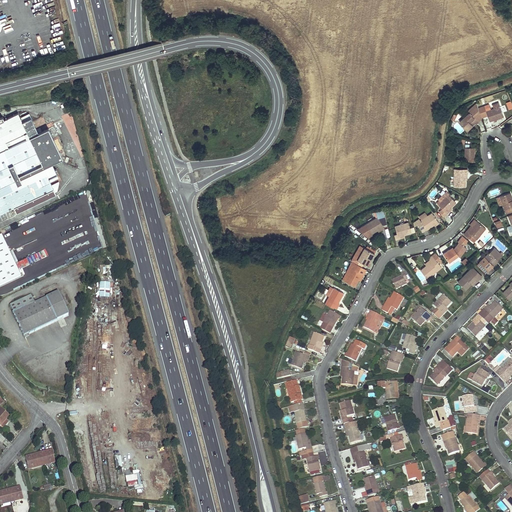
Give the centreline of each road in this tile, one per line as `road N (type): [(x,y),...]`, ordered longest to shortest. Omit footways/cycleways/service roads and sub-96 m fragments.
road 1 (motorway): [(77,0),(207,511)]
road 2 (motorway): [(228,511),(98,0)]
road 3 (residential): [(489,179),(456,226),(382,262),(323,368),(351,511)]
road 4 (tertiary): [(249,156),(276,120),(277,86),(252,50),(231,41),(192,41),(0,89)]
road 5 (residential): [(450,511),(417,391),(426,364),(511,269)]
road 6 (secondary): [(259,464),(184,208)]
road 7 (unknown): [(0,356),(18,337),(13,304),(57,284),(72,285),(79,297),(64,345)]
road 8 (secondary): [(167,159),(138,56),(136,0)]
